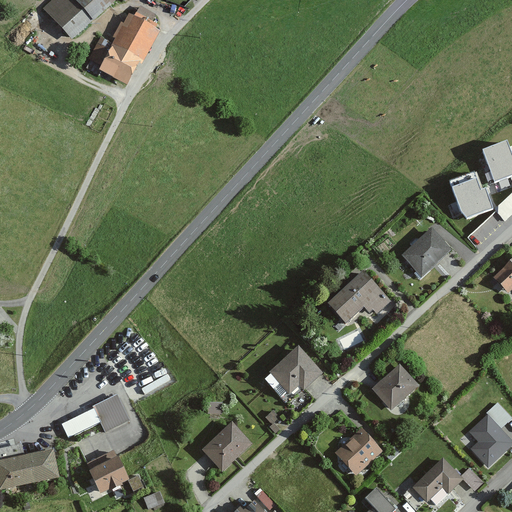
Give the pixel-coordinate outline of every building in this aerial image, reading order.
[(54,0),(45,9),(74,42),(121,0),(78,0),(74,4),(70,0),(54,0)] [(111,40),(117,44),(100,72),(128,88),(161,33),(156,30),(159,26),(139,14),(135,20),(130,17),(124,27),(121,25),(111,40)] [(511,163),(506,149),(484,157),(495,186),(511,179),(511,163)] [(476,187),(454,195),(462,217),(467,222),(491,214),(485,197),(480,198),(476,187)] [(506,221),(511,215),(511,194),(495,210),(506,221)] [(452,253),(431,232),(403,258),(422,280),(452,253)] [(511,263),(493,281),(508,296),(511,292),(511,263)] [(387,301),(361,273),(327,305),(346,325),(363,309),(370,316),(387,301)] [(323,376),(298,349),(271,374),(291,395),(300,386),(306,392),(323,376)] [(373,391),(393,411),(421,386),(401,365),(373,391)] [(145,391),(172,380),(169,374),(143,386),(145,391)] [(127,423),(114,398),(61,425),(69,440),(101,424),(106,434),(127,423)] [(209,403),(210,413),(221,412),(221,402),(209,403)] [(511,445),(511,444),(488,418),(471,434),(480,444),(473,451),(488,468),(511,445)] [(254,445),(233,423),(201,453),(222,475),(254,445)] [(335,455),(356,478),(383,454),(362,431),(335,455)] [(0,491),(61,481),(55,453),(24,458),(22,447),(0,451),(0,491)] [(86,467),(100,495),(129,481),(119,460),(115,461),(111,454),(86,467)] [(461,478),(442,460),(413,490),(428,504),(443,490),(450,496),(464,482),(474,491),(483,483),(469,470),(461,478)] [(368,502),(375,509),(371,511),(397,511),(378,492),(368,502)] [(143,499),(147,509),(162,503),(159,494),(143,499)]
